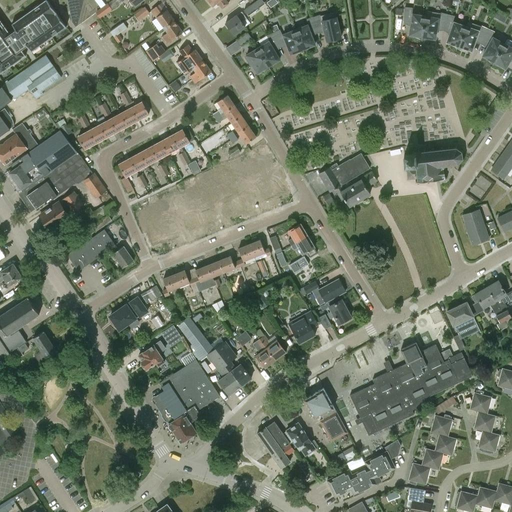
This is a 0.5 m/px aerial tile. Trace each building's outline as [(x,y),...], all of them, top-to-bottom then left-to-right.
[(0,72),(0,73),(1,73),(6,69),(20,60),(25,56),(25,55),(21,49),(27,45),(31,51),(32,51),(38,46),(59,31),(65,27),(66,27),(47,0),(44,0),(39,4),(33,9),(12,24),(16,30),(10,34),(0,19),(0,72)] [(67,0),(72,22),(75,27),(78,25),(83,0),(67,0)] [(228,4),(225,0),(207,0),(212,6),(217,2),(222,9),(228,4)] [(248,16),(261,6),(265,3),(262,0),(256,0),(251,4),(243,10),(248,16)] [(107,4),(97,12),(101,17),(111,9),(107,4)] [(164,29),(174,21),(166,10),(165,11),(160,4),(151,10),(164,29)] [(149,13),(145,7),(135,15),(139,20),(149,13)] [(415,37),(422,39),(425,16),(412,14),(412,8),(405,8),(404,22),(411,22),(409,35),(415,36),(415,37)] [(233,35),(245,27),(250,23),(242,11),(225,24),(233,35)] [(426,11),(425,16),(422,39),(428,39),(428,38),(435,39),(437,27),(444,28),(447,15),(441,13),(440,14),(426,11)] [(496,11),(494,17),(504,23),(507,17),(496,11)] [(313,17),(317,31),(323,29),(326,41),(330,40),(331,42),(334,42),(337,40),(337,39),(341,38),(335,13),(320,16),(320,15),(313,17)] [(454,17),(447,15),(444,28),(451,30),(447,42),(453,45),(452,45),(458,49),(459,47),(466,27),(453,22),(454,17)] [(308,25),(295,30),(303,52),(309,48),(309,47),(315,45),(310,33),(317,31),(313,17),(306,19),(308,25)] [(182,33),(174,21),(164,29),(167,33),(161,37),(166,44),(182,33)] [(123,22),(110,32),(114,37),(119,34),(127,28),(123,22)] [(468,22),(466,27),(459,47),(458,49),(465,50),(465,49),(471,51),(476,39),(482,42),(488,29),(481,26),(481,27),(468,22)] [(494,32),(488,29),(482,42),(489,45),(482,56),(488,59),(488,60),(493,65),(504,44),(492,37),(494,32)] [(279,30),(273,33),(279,46),(285,42),(290,55),(296,52),(297,53),(303,52),(295,30),(282,35),(279,30)] [(64,46),(67,50),(72,47),(76,52),(92,42),(86,32),(64,46)] [(240,47),(251,39),(247,33),(236,41),(240,47)] [(269,41),(257,49),(268,67),(269,69),(274,64),(274,63),(279,60),(273,49),(279,46),(273,33),(266,36),(269,41)] [(119,34),(114,37),(118,43),(123,39),(119,34)] [(156,44),(151,47),(158,57),(166,52),(161,45),(159,47),(156,44)] [(192,68),(202,61),(194,49),(193,50),(189,44),(182,48),(187,55),(184,56),(192,68)] [(511,48),(504,44),(493,65),(499,66),(500,66),(505,69),(511,58),(511,57),(511,48)] [(164,62),(175,54),(171,49),(160,56),(164,62)] [(263,71),(269,69),(268,67),(257,49),(246,55),(257,74),(262,70),(263,71)] [(5,85),(14,99),(29,88),(37,99),(43,95),(42,92),(61,78),(45,56),(5,85)] [(210,72),(202,61),(192,68),(195,72),(189,76),(195,83),(210,72)] [(175,80),(170,84),(175,92),(181,88),(175,80)] [(0,88),(0,108),(14,99),(5,85),(0,88)] [(123,93),(138,121),(149,115),(142,102),(135,106),(133,101),(132,102),(126,91),(123,93)] [(126,110),(120,114),(127,127),(138,121),(123,93),(120,95),(126,105),(124,106),(126,110)] [(224,113),(234,106),(227,95),(217,102),(224,113)] [(102,104),(108,115),(111,113),(105,103),(102,104)] [(104,117),(108,115),(102,104),(99,106),(104,117)] [(224,113),(231,123),(241,116),(234,106),(224,113)] [(4,109),(0,111),(0,136),(14,127),(12,120),(4,109)] [(212,114),(215,119),(221,115),(218,110),(212,114)] [(81,116),(87,126),(90,125),(84,114),(81,116)] [(120,114),(110,119),(117,132),(127,127),(120,114)] [(221,115),(215,119),(218,123),(224,119),(221,115)] [(83,128),(87,126),(81,116),(78,117),(83,128)] [(241,116),(231,123),(238,133),(249,126),(241,116)] [(55,123),(59,128),(60,128),(65,136),(71,133),(66,124),(66,123),(63,119),(55,123)] [(110,119),(99,125),(106,138),(117,132),(110,119)] [(27,149),(29,152),(38,145),(30,133),(32,132),(29,128),(27,130),(22,123),(13,129),(16,134),(0,145),(0,157),(1,159),(0,160),(3,163),(4,163),(5,164),(27,149)] [(99,125),(89,131),(96,143),(106,138),(99,125)] [(256,137),(249,126),(238,133),(246,144),(256,137)] [(22,188),(24,191),(78,153),(60,130),(38,145),(29,152),(16,161),(19,166),(9,173),(20,189),(22,188)] [(172,136),(178,148),(189,142),(182,130),(172,136)] [(85,149),(96,143),(89,131),(78,136),(85,149)] [(226,135),(229,139),(235,135),(232,131),(226,135)] [(238,139),(235,135),(229,139),(232,143),(238,139)] [(172,136),(161,142),(168,154),(178,148),(172,136)] [(161,142),(150,147),(157,160),(168,154),(161,142)] [(511,144),(510,144),(501,157),(511,164),(511,144)] [(263,158),(271,155),(267,145),(259,149),(263,158)] [(446,178),(446,177),(445,177),(444,168),(445,168),(445,166),(451,165),(451,167),(452,167),(452,165),(458,164),(459,166),(460,165),(459,164),(463,159),(464,160),(465,159),(463,158),(463,152),(464,151),(463,150),(462,151),(456,148),(457,146),(456,146),(455,148),(450,149),(450,146),(448,147),(448,149),(443,149),(443,147),(442,147),(441,145),(433,146),(433,148),(432,148),(432,150),(425,151),(425,149),(423,149),(424,151),(420,152),(419,150),(418,150),(418,152),(413,153),(413,154),(404,155),(405,167),(407,167),(408,180),(417,179),(417,181),(415,181),(415,182),(417,182),(417,184),(419,184),(419,182),(427,181),(428,183),(429,183),(429,181),(437,180),(438,182),(439,181),(439,179),(443,179),(444,181),(445,181),(445,178),(446,178)] [(241,152),(237,146),(228,152),(232,158),(241,152)] [(150,147),(139,153),(146,166),(157,160),(150,147)] [(184,151),(181,153),(187,163),(190,162),(184,151)] [(78,153),(24,191),(27,195),(36,209),(51,198),(52,200),(75,184),(77,184),(82,180),(93,173),(83,160),(78,154),(78,153)] [(139,153),(129,159),(136,172),(146,166),(139,153)] [(184,165),(187,163),(181,153),(178,155),(184,165)] [(336,163),(329,167),(319,173),(330,192),(335,189),(342,200),(344,199),(349,206),(370,193),(366,187),(377,180),(372,172),(361,179),(344,190),(341,186),(371,168),(361,153),(346,163),(345,162),(338,166),(336,163)] [(511,166),(511,164),(501,157),(491,171),(503,179),(511,166)] [(126,177),(136,172),(129,159),(118,165),(125,178),(126,177)] [(195,173),(202,170),(198,160),(191,162),(195,173)] [(163,163),(160,164),(166,175),(169,173),(163,163)] [(163,176),(166,175),(160,164),(158,166),(163,176)] [(247,182),(259,203),(285,187),(273,166),(264,171),(261,166),(252,171),(256,176),(247,182)] [(99,181),(93,173),(82,180),(96,199),(107,191),(99,181)] [(142,174),(139,176),(145,186),(148,185),(142,174)] [(142,188),(145,186),(139,176),(136,178),(142,188)] [(125,178),(121,180),(128,192),(133,189),(126,177),(125,178)] [(82,211),(80,208),(84,206),(74,192),(39,216),(49,230),(50,229),(53,233),(62,227),(59,223),(73,213),(75,216),(82,211)] [(329,193),(323,197),(328,205),(334,201),(329,193)] [(178,209),(188,231),(216,220),(206,197),(197,201),(195,195),(186,199),(188,205),(178,209)] [(91,226),(108,215),(117,208),(113,201),(105,206),(104,205),(93,212),(90,207),(81,213),(91,226)] [(153,219),(143,223),(152,245),(180,234),(171,211),(162,215),(159,210),(151,213),(153,219)] [(467,231),(484,225),(479,210),(462,216),(467,231)] [(504,232),(511,228),(511,211),(497,218),(504,232)] [(108,215),(91,226),(95,232),(112,220),(108,215)] [(291,246),(307,236),(300,224),(288,231),(293,238),(288,241),(291,246)] [(489,240),(484,225),(467,231),(472,245),(489,240)] [(78,271),(111,248),(115,246),(104,230),(67,256),(78,271)] [(275,235),(269,238),(274,250),(280,248),(275,235)] [(314,248),(307,236),(291,246),(294,251),(298,248),(302,255),(307,252),(310,257),(317,253),(314,248)] [(249,244),(254,257),(265,252),(266,257),(271,255),(268,248),(263,250),(260,240),(249,244)] [(242,258),(237,260),(240,266),(244,264),(243,261),(254,257),(249,244),(238,249),(242,258)] [(115,246),(111,248),(114,252),(111,254),(122,269),(134,261),(123,246),(118,250),(115,246)] [(230,256),(218,261),(223,273),(240,266),(237,260),(233,262),(230,256)] [(309,264),(304,256),(290,265),(294,273),(309,264)] [(257,262),(263,277),(268,275),(261,260),(257,262)] [(207,265),(212,277),(223,273),(218,261),(207,265)] [(0,299),(0,298),(0,282),(5,279),(9,286),(10,285),(12,286),(16,284),(16,281),(22,277),(13,264),(0,272),(0,299)] [(198,276),(193,278),(195,284),(198,292),(215,285),(213,281),(212,277),(207,265),(195,270),(198,276)] [(184,270),(173,275),(178,287),(189,283),(191,286),(195,284),(193,278),(188,280),(184,270)] [(169,291),(178,287),(173,275),(162,279),(166,289),(162,290),(165,297),(170,295),(169,291)] [(213,281),(215,285),(216,288),(221,286),(218,279),(213,281)] [(289,279),(276,285),(279,291),(292,284),(289,279)] [(339,279),(319,290),(321,295),(316,298),(320,305),(345,291),(339,279)] [(299,290),(303,295),(318,287),(315,281),(299,290)] [(497,281),(487,287),(495,301),(500,310),(507,306),(505,303),(511,298),(511,290),(505,294),(497,281)] [(156,297),(161,295),(156,285),(151,288),(156,297)] [(475,303),(469,306),(474,315),(484,310),(483,309),(489,305),(500,323),(498,324),(501,331),(509,326),(506,320),(502,313),(501,312),(500,310),(495,301),(487,287),(471,296),(475,303)] [(146,304),(151,301),(146,291),(141,294),(146,304)] [(270,303),(263,292),(254,297),(262,309),(270,303)] [(0,360),(10,354),(9,352),(11,351),(24,342),(17,331),(15,329),(39,314),(28,298),(0,316),(0,360)] [(350,316),(352,315),(350,310),(348,311),(341,300),(340,300),(338,298),(327,304),(329,306),(329,307),(339,324),(351,318),(350,316)] [(133,300),(126,305),(110,316),(119,329),(135,318),(130,312),(138,307),(133,300)] [(221,300),(212,304),(217,312),(225,308),(221,300)] [(447,312),(458,335),(460,339),(480,330),(467,302),(447,312)] [(501,312),(502,313),(506,320),(511,317),(507,309),(501,312)] [(311,312),(289,323),(299,344),(315,335),(311,328),(318,325),(311,312)] [(199,313),(193,318),(195,321),(202,317),(199,313)] [(331,325),(325,314),(319,317),(325,328),(331,325)] [(241,386),(239,382),(214,350),(189,316),(178,325),(193,344),(189,347),(196,359),(198,362),(207,355),(219,370),(220,370),(225,376),(218,381),(229,395),(241,386)] [(173,325),(165,331),(171,341),(180,335),(173,325)] [(255,333),(259,339),(275,360),(286,352),(277,339),(271,344),(259,329),(255,333)] [(49,361),(46,357),(56,351),(43,331),(32,338),(41,351),(34,355),(41,366),(49,361)] [(236,338),(242,346),(252,339),(245,331),(236,338)] [(453,337),(460,351),(464,348),(460,339),(458,335),(453,337)] [(265,368),(275,360),(259,339),(253,344),(260,352),(255,355),(265,368)] [(146,369),(154,363),(158,368),(165,363),(162,358),(159,353),(165,349),(160,341),(138,356),(142,361),(141,361),(146,369)] [(214,350),(239,382),(241,386),(252,378),(241,364),(235,368),(230,361),(236,356),(225,341),(214,349),(214,350)] [(24,342),(11,351),(17,359),(23,355),(21,353),(28,348),(24,342)] [(429,397),(459,383),(473,377),(462,353),(453,357),(449,349),(440,354),(435,345),(420,352),(416,343),(401,350),(407,363),(373,379),(375,384),(350,396),(368,436),(414,414),(412,410),(431,401),(429,397)] [(198,362),(196,359),(159,382),(165,390),(153,398),(153,399),(156,404),(157,404),(159,407),(159,408),(162,413),(165,414),(168,419),(168,421),(168,422),(183,413),(182,410),(198,400),(199,402),(216,390),(198,362)] [(386,362),(390,370),(396,368),(392,359),(386,362)] [(511,389),(511,370),(502,368),(501,371),(498,371),(496,376),(499,377),(497,386),(511,389)] [(347,432),(338,415),(323,388),(315,393),(315,394),(304,400),(314,419),(321,415),(325,422),(321,424),(331,441),(347,432)] [(168,422),(169,423),(169,424),(169,427),(170,429),(172,430),(179,441),(182,442),(196,433),(190,422),(201,415),(198,410),(220,396),(216,390),(199,402),(198,400),(182,410),(183,413),(168,422)] [(474,392),(469,409),(478,411),(482,413),(482,412),(487,413),(492,397),(483,394),(483,391),(478,390),(477,393),(474,392)] [(434,408),(438,414),(456,402),(452,396),(434,408)] [(17,431),(0,405),(0,454),(6,450),(0,442),(17,431)] [(482,413),(478,411),(473,428),(482,431),(486,432),(487,431),(491,432),(496,416),(487,413),(482,412),(482,413)] [(444,414),(443,417),(435,415),(430,432),(438,434),(443,435),(448,436),(452,419),(449,418),(449,416),(444,414)] [(291,441),(290,443),(274,421),(262,429),(261,427),(257,429),(259,432),(256,434),(281,468),(290,461),(286,456),(295,451),(293,449),(296,447),(291,441)] [(311,443),(305,434),(305,435),(298,424),(287,431),(299,450),(301,448),(306,455),(316,448),(318,447),(314,441),(311,443)] [(480,451),(485,452),(486,450),(491,451),(495,452),(500,435),(491,432),(487,431),(486,432),(482,431),(477,447),(481,448),(480,451)] [(443,435),(438,434),(434,450),(439,452),(443,453),(452,456),(456,438),(448,436),(443,435)] [(349,469),(327,480),(335,497),(351,489),(354,494),(376,484),(373,478),(395,468),(391,459),(398,455),(396,452),(393,446),(396,444),(395,441),(385,447),(387,451),(365,462),(367,467),(352,475),(349,469)] [(425,448),(421,465),(426,466),(425,467),(430,468),(439,470),(443,453),(439,452),(434,450),(425,448)] [(354,450),(344,455),(347,461),(357,455),(354,450)] [(336,456),(329,459),(334,468),(347,461),(344,455),(337,459),(336,456)] [(303,459),(298,463),(303,470),(308,466),(303,459)] [(425,485),(430,468),(425,467),(426,466),(421,465),(412,462),(408,480),(411,481),(410,484),(416,485),(417,482),(425,485)] [(494,501),(510,505),(511,500),(511,486),(498,482),(496,491),(495,495),(495,496),(494,501)] [(479,486),(477,495),(476,499),(477,500),(475,504),(492,509),(494,501),(495,496),(495,495),(496,491),(479,486)] [(14,501),(25,495),(30,503),(36,500),(28,488),(23,491),(12,498),(14,501)] [(425,490),(409,488),(406,506),(411,507),(410,511),(429,511),(430,504),(423,503),(425,490)] [(397,490),(386,495),(388,501),(400,497),(397,490)] [(457,493),(455,499),(458,499),(457,505),(456,508),(469,511),(473,511),(475,504),(477,500),(476,499),(477,495),(460,490),(459,494),(457,493)] [(367,511),(361,501),(347,509),(348,511),(367,511)] [(5,505),(8,511),(13,508),(9,502),(5,505)]
